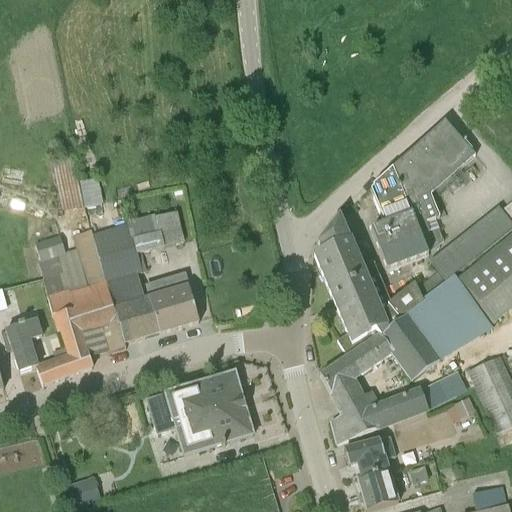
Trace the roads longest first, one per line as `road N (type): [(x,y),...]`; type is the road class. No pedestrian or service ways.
road 1 (residential): [(0,416),(210,347),(290,337)]
road 2 (unclassified): [(287,234),(311,229),(511,51)]
road 3 (unclassified): [(287,234),(246,0)]
road 4 (residential): [(334,511),(290,337)]
